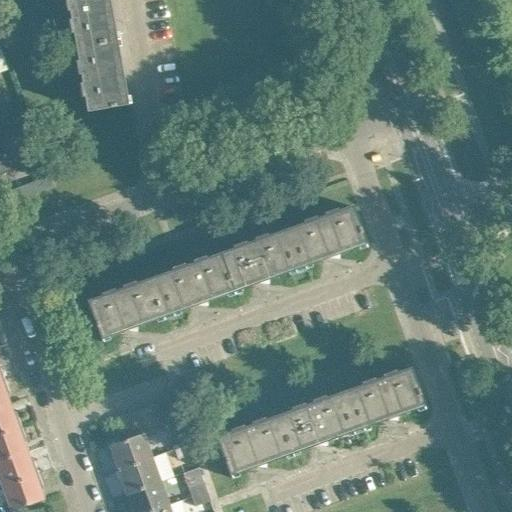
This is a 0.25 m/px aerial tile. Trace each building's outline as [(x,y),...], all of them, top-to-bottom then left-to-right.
[(69,0),(71,10),(68,11),(68,12),(71,12),(73,21),(70,22),(70,23),(73,22),(78,48),(120,41),(120,40),(115,41),(107,0),(69,0)] [(120,41),(78,48),(82,74),(79,75),(79,76),(83,76),(84,84),(81,85),(81,86),(84,86),(89,112),(131,104),(131,103),(126,104),(115,42),(120,41)] [(0,175),(26,166),(0,94),(0,175)] [(52,187),(48,177),(13,190),(17,199),(52,187)] [(316,221),(290,230),(297,251),(287,254),(295,274),(294,270),(302,267),(304,271),(305,270),(304,266),(364,245),(365,249),(366,249),(352,208),(327,217),(326,214),(325,214),(326,218),(317,221),(316,217),(315,217),(316,221)] [(294,274),(295,274),(287,254),(297,251),(290,230),(257,242),(256,239),(255,239),(256,243),(248,246),(246,242),(245,243),(246,246),(219,256),(234,296),(235,296),(233,292),(293,270),(294,274)] [(233,297),(234,296),(219,256),(195,265),(193,261),(192,261),(194,265),(185,268),(184,264),(183,265),(184,268),(148,281),(156,301),(166,298),(173,318),(174,318),(172,314),(232,292),(233,297)] [(172,318),(173,318),(166,298),(156,301),(148,281),(125,289),(124,286),(123,286),(124,290),(115,293),(114,289),(113,290),(114,293),(88,303),(103,344),(105,343),(103,339),(161,318),(162,322),(164,321),(162,317),(171,314),(172,318)] [(425,409),(419,393),(411,369),(386,378),(385,374),(383,375),(384,378),(376,381),(375,378),(373,378),(375,382),(349,391),(356,411),(347,414),(354,435),(355,434),(354,431),(362,428),(363,432),(364,431),(363,427),(423,406),(424,410),(425,409)] [(10,396),(4,379),(0,380),(0,408),(10,405),(7,397),(10,396)] [(354,435),(347,414),(356,411),(349,391),(315,403),(314,400),(313,400),(314,403),(305,406),(304,403),(303,404),(304,407),(279,416),(294,457),(294,456),(293,453),(306,448),(352,431),(354,435)] [(173,397),(162,402),(170,425),(182,421),(173,397)] [(170,425),(162,402),(150,406),(159,428),(170,425)] [(13,414),(10,405),(0,408),(0,435),(21,428),(16,413),(13,414)] [(159,428),(150,406),(139,410),(147,432),(159,428)] [(147,432),(139,410),(128,414),(136,436),(143,434),(147,432)] [(136,436),(128,414),(116,418),(125,440),(136,436)] [(293,457),(294,457),(279,416),(255,425),(253,421),(252,422),(253,425),(245,428),(244,425),(242,425),(243,429),(217,438),(232,479),(233,478),(232,474),(291,453),(293,457)] [(27,443),(21,428),(0,435),(0,461),(27,452),(24,444),(27,443)] [(143,434),(136,436),(125,440),(109,446),(118,471),(152,458),(143,434)] [(190,445),(187,435),(171,440),(175,450),(190,445)] [(178,460),(194,455),(190,445),(175,450),(178,460)] [(30,460),(27,452),(0,461),(0,480),(3,488),(38,475),(33,459),(30,460)] [(161,482),(152,458),(118,471),(126,494),(161,482)] [(44,490),(38,475),(3,488),(11,511),(44,499),(41,491),(44,490)] [(101,486),(108,511),(124,511),(115,482),(101,486)] [(150,511),(169,505),(161,482),(126,494),(132,511),(150,511)] [(207,491),(203,482),(188,487),(192,497),(207,491)] [(210,501),(207,491),(192,497),(195,506),(210,501)]
